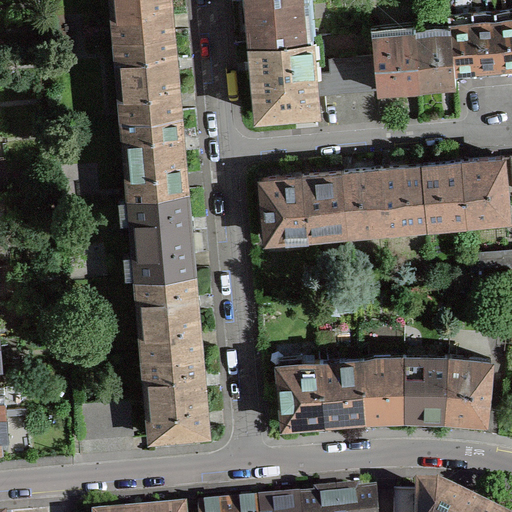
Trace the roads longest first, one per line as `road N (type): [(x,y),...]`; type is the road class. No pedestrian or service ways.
road 1 (residential): [(253,465),(226,150)]
road 2 (residential): [(226,150),(511,127)]
road 3 (residential): [(253,465),(390,454),(511,462)]
road 4 (residential): [(0,484),(253,465)]
road 5 (residential): [(226,150),(211,0)]
